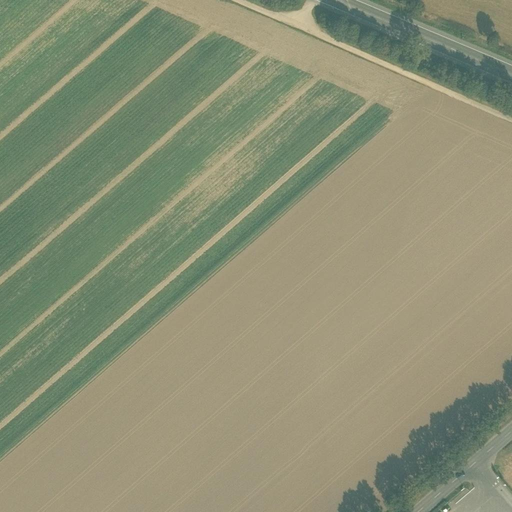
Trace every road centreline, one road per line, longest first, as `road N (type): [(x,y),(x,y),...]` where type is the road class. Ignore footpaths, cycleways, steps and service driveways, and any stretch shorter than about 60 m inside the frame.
road 1 (track): [(511,121),(241,0)]
road 2 (secondary): [(332,0),(511,75)]
road 3 (tertiary): [(511,431),(419,511)]
